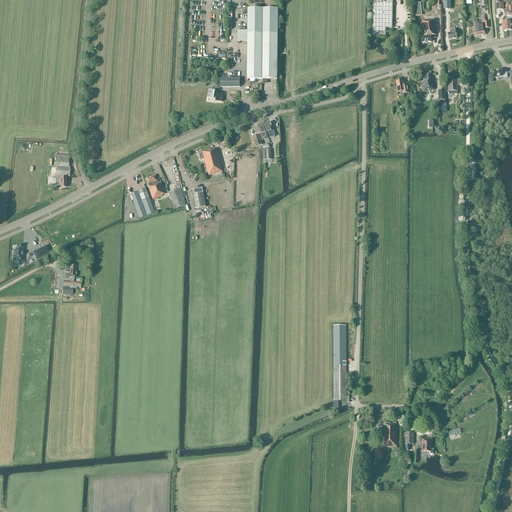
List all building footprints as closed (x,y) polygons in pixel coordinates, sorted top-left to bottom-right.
[(386,28),(392,28),(392,0),(373,0),(372,36),(385,36),(386,28)] [(237,42),(240,42),(247,42),(247,79),(263,79),(263,84),(267,84),(267,79),(277,80),(278,11),(248,10),(248,31),(238,31),(237,42)] [(421,37),(422,43),(431,42),(430,36),(436,35),(435,19),(429,20),(428,18),(420,19),(422,36),(421,37)] [(478,25),(479,36),(484,35),(483,29),(489,28),(488,22),(485,22),(485,19),(482,19),(483,24),(478,25)] [(450,33),(448,34),(449,40),(457,39),(455,29),(450,31),(450,33)] [(493,73),(494,78),(503,76),(503,79),(508,78),(506,71),(502,72),(502,69),(492,71),(493,73)] [(426,82),(422,83),(424,92),(434,90),(433,81),(432,81),(431,75),(425,76),(426,82)] [(240,78),(220,78),(220,87),(240,87),(240,78)] [(457,79),(448,80),(449,94),(453,94),(452,91),(457,91),(457,79)] [(403,86),(402,81),(396,82),(397,87),(396,87),(397,93),(403,92),(403,94),(409,93),(407,85),(403,86)] [(220,90),(220,88),(215,88),(215,91),(209,90),(207,98),(214,99),(216,99),(216,102),(222,103),(222,94),(218,94),(218,90),(220,90)] [(270,123),(264,124),(267,133),(266,133),(268,138),(268,139),(275,137),(273,130),(272,131),(270,123)] [(264,124),(257,127),(260,135),(262,134),(264,140),(268,139),(268,138),(266,133),(267,133),(264,124)] [(262,145),(259,135),(253,137),(256,147),(262,145)] [(223,172),(216,149),(202,153),(204,157),(199,159),(201,165),(204,164),(203,159),(204,159),(208,176),(223,172)] [(69,156),(55,155),(55,168),(57,168),(56,177),(69,177),(70,168),(68,168),(69,156)] [(155,176),(146,179),(149,187),(148,187),(153,200),(162,196),(162,195),(165,194),(161,182),(159,183),(158,180),(157,181),(155,176)] [(180,189),(169,193),(175,210),(186,206),(183,197),(185,196),(182,188),(180,189)] [(206,207),(202,188),(191,190),(195,209),(206,207)] [(155,213),(146,189),(131,194),(140,219),(155,213)] [(55,252),(51,244),(33,253),(37,261),(55,252)] [(13,252),(13,262),(23,263),(23,254),(23,249),(16,248),(16,252),(13,252)] [(333,326),(334,401),(347,401),(346,326),(333,326)] [(398,447),(398,424),(384,424),(384,426),(379,426),(379,432),(379,433),(381,433),(383,433),(383,447),(398,447)] [(410,444),(414,444),(414,433),(405,433),(405,444),(405,451),(410,451),(410,444)] [(431,449),(432,439),(422,439),(422,451),(420,451),(420,452),(429,452),(429,455),(434,455),(434,449),(431,449)]
